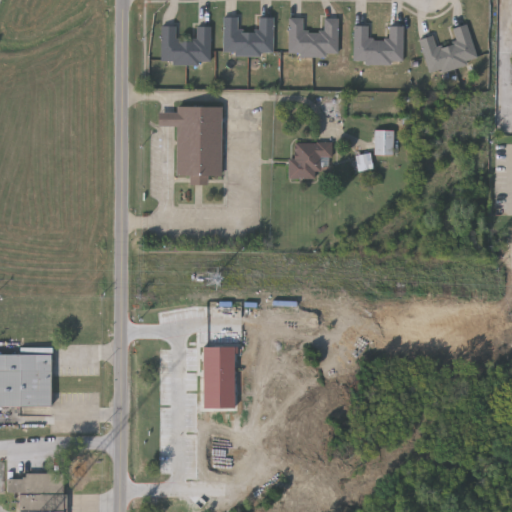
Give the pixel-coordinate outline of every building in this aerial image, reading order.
[(273,18),(273,56),(223,55),(223,17),(238,17),(238,31),(258,31),(258,17),(273,18)] [(289,17),(303,17),(303,30),(324,31),(324,18),(338,18),(338,57),(288,56),(289,17)] [(477,62),(429,74),(420,39),(433,35),(436,47),(455,42),(452,28),(467,24),(477,62)] [(403,64),(354,64),(354,25),(368,25),(368,39),(389,39),(388,26),(403,26),(403,64)] [(211,64),(161,64),(161,26),(176,26),(176,40),(196,40),(196,26),(211,26),(211,64)] [(221,176),(207,175),(207,183),(190,183),(190,175),(176,175),(176,125),(169,125),(157,125),(158,110),(169,110),(176,111),(176,105),(222,106),(221,176)] [(392,130),(392,153),(375,153),(375,130),(392,130)] [(290,178),(290,142),(331,141),(331,167),(316,167),(316,178),(290,178)] [(0,355),(0,407),(51,408),(51,356),(0,355)] [(7,481),(6,496),(17,496),(16,511),(62,511),(62,504),(63,475),(25,475),(25,479),(21,478),(21,481),(7,481)]
